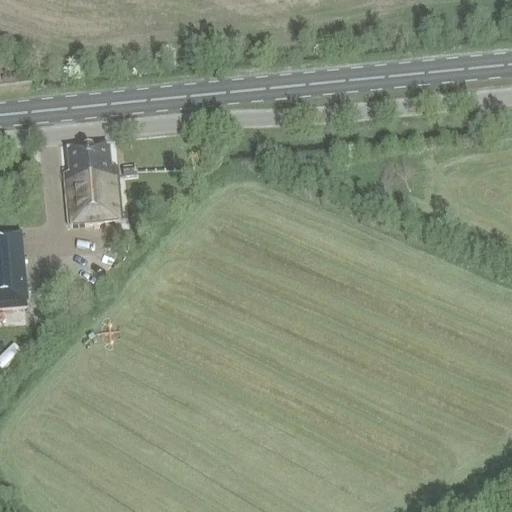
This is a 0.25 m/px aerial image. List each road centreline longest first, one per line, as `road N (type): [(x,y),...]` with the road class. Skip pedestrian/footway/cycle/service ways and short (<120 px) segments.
road 1 (primary): [(0,116),(511,63)]
road 2 (unclassified): [(0,149),(511,100)]
